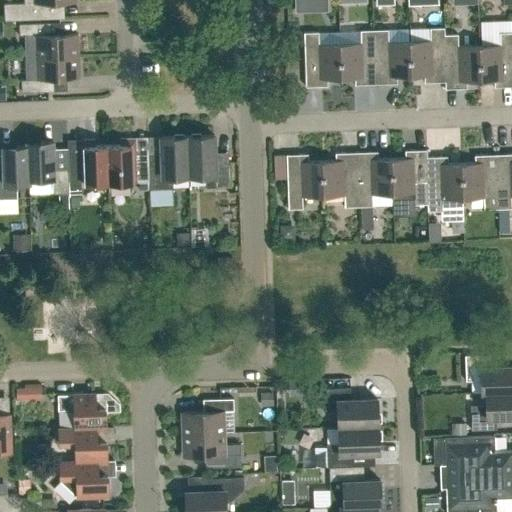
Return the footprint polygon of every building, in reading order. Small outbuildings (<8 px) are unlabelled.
[(50,2),(76,1),(76,0),(24,0),(24,3),(4,4),(4,20),(51,18),(50,2)] [(309,0),(294,0),(295,12),(310,11),(309,0)] [(24,35),(25,57),(78,55),(78,33),(47,34),(47,22),(19,23),(19,35),(24,35)] [(424,82),(445,81),(444,34),(444,27),(430,27),(409,28),(410,75),(424,74),(424,82)] [(397,83),(397,75),(410,75),(409,28),(388,29),(374,29),(376,83),(397,83)] [(374,29),(360,30),(360,42),(339,42),(341,77),(354,77),(355,84),(376,83),(374,29)] [(327,85),(327,78),(341,77),(339,42),(319,43),(318,31),(304,32),(305,86),(327,85)] [(480,80),(494,79),(494,86),(511,85),(511,31),(499,32),(500,44),(479,45),(480,80)] [(467,87),(467,80),(480,80),(479,45),(458,45),(458,33),(444,34),(445,81),(445,88),(467,87)] [(79,77),(78,55),(25,57),(26,79),(21,79),(21,91),(48,90),(48,78),(79,77)] [(214,134),(187,135),(189,175),(205,175),(206,187),(229,186),(228,156),(215,156),(214,134)] [(148,159),(150,189),(172,188),(172,176),(189,175),(187,135),(160,136),(161,158),(148,159)] [(133,182),(149,181),(148,154),(138,154),(132,148),(131,137),(120,138),(120,144),(108,144),(109,183),(133,182)] [(81,153),(68,153),(68,167),(69,181),(85,180),(85,184),(109,183),(108,144),(95,145),(95,139),(83,139),(84,150),(81,153)] [(52,140),(27,141),(27,145),(28,145),(29,179),(53,178),(54,193),(69,192),(69,181),(68,167),(53,168),(52,140)] [(29,179),(28,145),(27,145),(3,146),(4,173),(0,173),(0,198),(17,198),(17,183),(30,183),(29,179)] [(414,204),(427,203),(428,203),(426,156),(427,156),(427,149),(405,150),(405,157),(391,157),(393,193),(413,192),(414,204)] [(344,194),(344,206),(358,206),(356,151),(335,152),(335,159),(322,160),(323,195),(344,194)] [(372,205),(372,193),(393,193),(391,157),(378,158),(378,151),(356,151),(358,206),(372,205)] [(498,208),(511,208),(511,196),(511,195),(511,152),(496,153),(498,208)] [(303,208),(302,196),(323,195),(322,160),(308,160),(308,153),(286,154),(288,208),(303,208)] [(482,197),(484,209),(498,208),(496,153),(475,154),(475,161),(461,162),(462,197),(482,197)] [(463,219),(462,197),(461,162),(448,162),(447,155),(427,156),(426,156),(428,203),(427,203),(427,211),(441,210),(441,214),(462,214),(462,220),(463,219)] [(232,256),(217,256),(218,267),(232,266),(232,256)] [(465,355),(466,380),(481,380),(481,393),(485,392),(511,390),(511,365),(490,367),(490,354),(465,355)] [(40,387),(27,387),(27,398),(40,398),(40,387)] [(350,387),(325,388),(325,409),(337,409),(338,426),(378,425),(377,398),(350,399),(350,387)] [(486,404),(470,405),(471,429),(496,429),(496,417),(511,415),(511,390),(485,392),(486,404)] [(96,428),(106,427),(105,411),(120,410),(119,403),(108,392),(57,394),(58,410),(67,410),(74,417),(75,427),(75,428),(96,427),(96,428)] [(234,410),(233,398),(203,398),(203,411),(182,411),(183,434),(223,432),(223,410),(234,410)] [(0,451),(11,451),(9,413),(0,413),(0,451)] [(352,465),(352,453),(379,452),(378,425),(338,426),(339,443),(327,444),(327,466),(352,465)] [(97,461),(107,461),(106,441),(96,441),(96,428),(96,427),(75,428),(75,427),(59,428),(59,444),(68,443),(75,450),(76,461),(97,460),(97,461)] [(224,444),(223,432),(183,434),(184,456),(205,455),(205,467),(236,466),(235,454),(240,453),(240,443),(224,444)] [(445,464),(440,464),(440,476),(466,475),(511,473),(511,448),(495,449),(494,435),(444,437),(445,464)] [(77,495),(108,494),(107,474),(97,475),(97,461),(97,460),(76,461),(60,461),(60,480),(77,495)] [(356,466),(329,466),(330,490),(331,506),(343,505),(343,506),(377,505),(381,505),(380,479),(356,480),(356,466)] [(446,487),(446,511),(496,511),(496,498),(511,497),(511,473),(466,475),(440,476),(440,487),(446,487)] [(185,491),(185,511),(225,511),(225,500),(231,500),(244,489),(243,477),(231,477),(206,478),(207,490),(185,491)]
